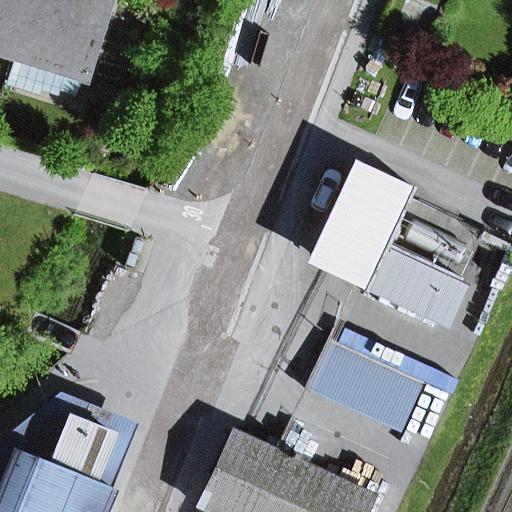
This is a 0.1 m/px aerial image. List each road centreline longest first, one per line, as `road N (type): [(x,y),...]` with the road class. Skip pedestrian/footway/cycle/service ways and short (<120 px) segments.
road 1 (residential): [(245,241),(138,511)]
road 2 (residential): [(340,0),(245,241)]
road 3 (residential): [(0,166),(245,241)]
